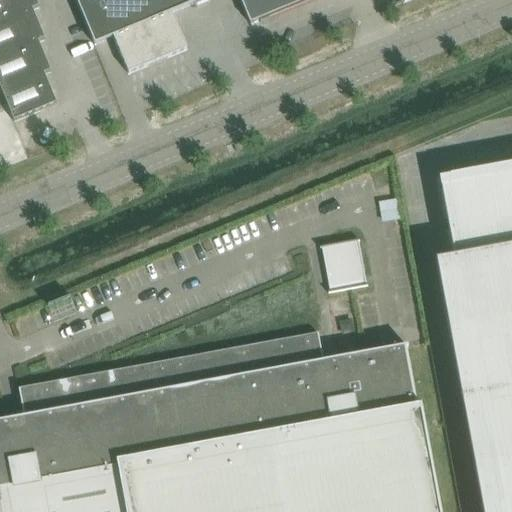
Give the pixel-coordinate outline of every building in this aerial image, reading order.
[(0,0),(0,88),(14,122),(56,105),(44,75),(51,72),(38,43),(45,40),(33,10),(39,8),(35,0),(0,0)] [(75,0),(95,45),(113,37),(129,74),(187,50),(172,13),(203,0),(75,0)] [(240,0),(250,25),(310,0),(240,0)] [(511,511),(511,167),(442,180),(441,180),(441,182),(442,190),(455,258),(436,262),(440,284),(482,511),(511,511)] [(328,293),(367,285),(358,239),(319,246),(328,293)] [(0,511),(438,511),(403,325),(0,402),(0,511)]
